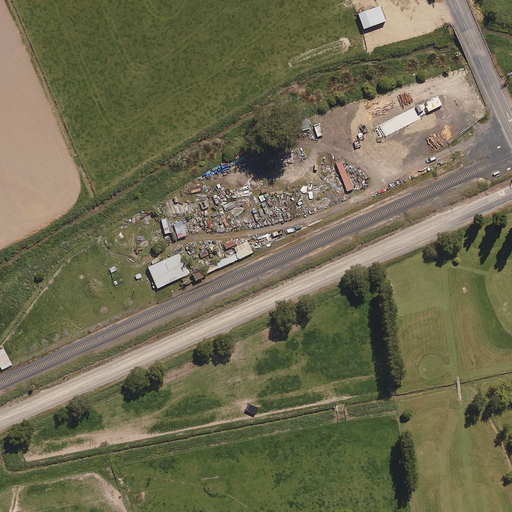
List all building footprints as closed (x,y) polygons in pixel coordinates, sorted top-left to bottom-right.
[(385,23),(380,8),(358,15),(364,31),(385,23)] [(372,130),(368,116),(332,128),(337,142),(372,130)] [(310,129),(307,120),(300,123),(303,132),(310,129)] [(181,223),(172,226),(177,241),(186,238),(181,223)] [(252,254),(247,242),(226,252),(229,257),(202,269),(205,275),(252,254)] [(188,275),(179,255),(148,269),(157,290),(188,275)] [(3,349),(0,350),(0,368),(1,370),(12,364),(3,349)]
